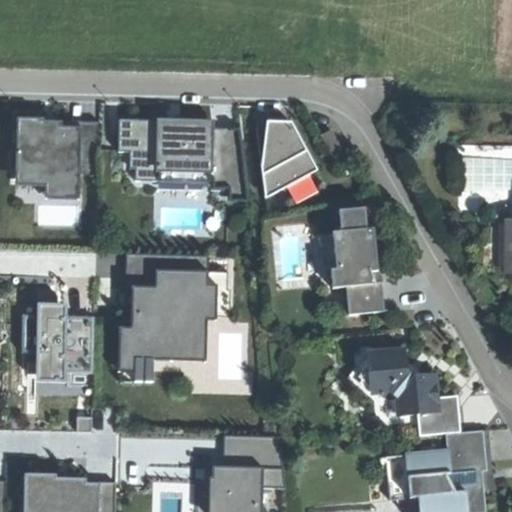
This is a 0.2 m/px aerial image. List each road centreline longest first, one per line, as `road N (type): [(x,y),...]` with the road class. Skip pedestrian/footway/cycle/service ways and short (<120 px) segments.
road 1 (residential): [(511,394),(375,151),(335,103)]
road 2 (unclassified): [(0,80),(264,82),(335,103)]
road 3 (track): [(335,103),(511,96)]
